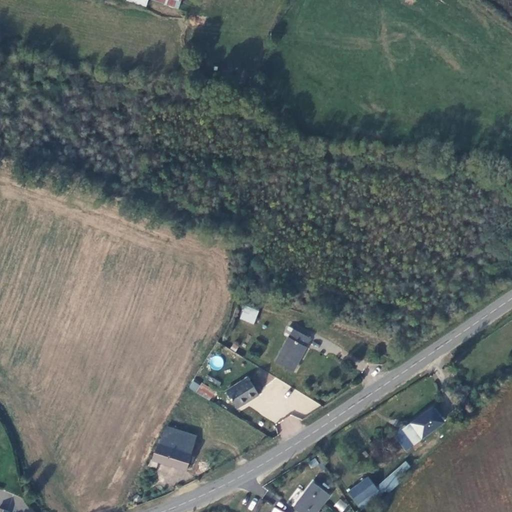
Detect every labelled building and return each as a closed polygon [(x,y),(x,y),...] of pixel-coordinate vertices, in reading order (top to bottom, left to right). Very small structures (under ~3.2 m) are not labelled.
[(238,319),(254,325),(259,310),(244,304),(238,319)] [(292,328),(312,338),(315,332),(295,323),(292,328)] [(288,337),(277,361),(294,370),(306,347),(305,346),(309,338),(293,329),(288,337)] [(217,371),(225,361),(217,354),(209,364),(217,371)] [(247,378),(225,391),(235,408),(257,395),(247,378)] [(192,380),(188,388),(195,392),(199,384),(192,380)] [(213,392),(200,384),(197,390),(209,398),(213,392)] [(432,408),(407,424),(412,431),(415,430),(421,437),(442,422),(432,408)] [(193,437),(165,427),(161,435),(191,445),(193,437)] [(161,435),(148,465),(154,467),(157,461),(184,470),(191,445),(161,435)] [(386,494),(413,469),(405,460),(378,485),(386,494)] [(348,492),(358,508),(377,494),(367,479),(348,492)] [(313,484),(294,507),(299,511),(316,511),(329,496),(313,484)] [(340,511),(342,511),(348,505),(340,498),(333,506),(340,511)]
